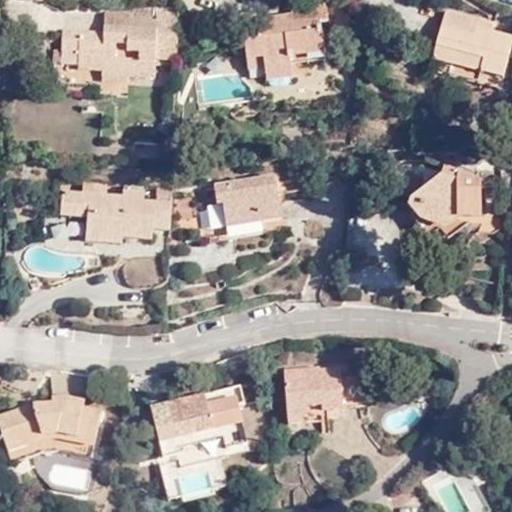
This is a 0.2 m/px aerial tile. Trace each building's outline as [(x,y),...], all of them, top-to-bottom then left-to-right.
[(265,20),(266,29),(319,20),(317,1),(290,5),(292,16),(265,20)] [(155,30),(155,20),(129,20),(129,12),(104,11),(104,29),(155,30)] [(175,62),(177,13),(155,13),(155,20),(155,30),(104,29),(103,34),(62,33),(61,66),(79,67),(78,83),(102,84),(102,94),(126,95),(126,79),(153,80),(154,62),(175,62)] [(430,71),(478,83),(480,72),(503,78),(511,40),(511,39),(490,34),(492,25),(445,13),(430,71)] [(248,73),(265,71),(290,67),(289,66),(289,58),(324,53),(319,20),(266,29),(259,30),(260,38),(256,38),(257,42),(244,43),(248,73)] [(289,58),(289,66),(325,60),(324,53),(289,58)] [(290,67),(265,71),(267,82),(291,79),(290,67)] [(480,72),(478,83),(500,89),(503,78),(480,72)] [(479,183),(457,174),(456,181),(440,176),(411,199),(408,207),(414,215),(422,209),(432,221),(444,225),(456,218),(478,218),(479,183)] [(223,205),(226,230),(263,224),(282,221),(275,180),(214,190),(217,206),(223,205)] [(169,231),(170,205),(142,203),(142,193),(122,191),(122,198),(105,197),(105,185),(81,184),(81,195),(79,194),(78,213),(87,214),(86,218),(84,243),(118,246),(118,238),(148,240),(148,230),(169,231)] [(61,216),(86,218),(87,214),(78,213),(79,194),(62,194),(61,216)] [(263,224),(226,230),(228,241),(265,235),(263,224)] [(318,370),(297,372),(298,378),(283,380),(287,428),(306,426),(306,409),(319,408),(320,421),(343,419),(339,371),(318,372),(318,370)] [(298,378),(297,372),(283,372),(283,380),(298,378)] [(179,450),(179,446),(176,436),(213,426),(216,436),(222,434),(225,447),(262,437),(255,409),(250,410),(243,383),(150,407),(162,455),(179,450)] [(91,455),(100,411),(86,406),(84,397),(69,393),(53,395),(52,400),(32,402),(0,413),(0,432),(9,461),(42,448),(58,448),(91,455)] [(320,425),(320,421),(319,408),(306,409),(306,426),(320,425)] [(176,436),(179,446),(216,436),(213,426),(176,436)]
